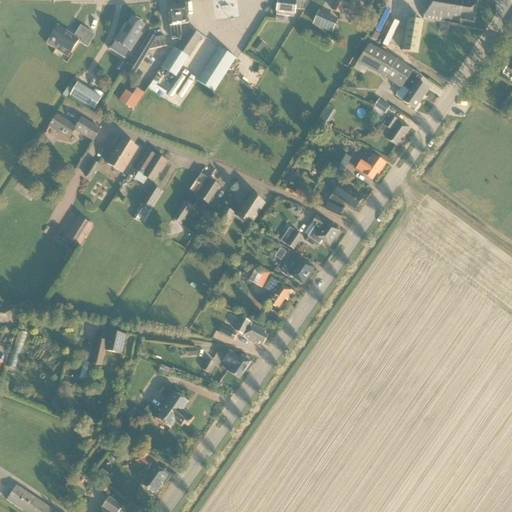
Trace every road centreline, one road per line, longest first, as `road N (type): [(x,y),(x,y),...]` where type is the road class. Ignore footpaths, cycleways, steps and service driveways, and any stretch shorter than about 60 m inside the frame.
road 1 (unclassified): [(165,511),(357,236)]
road 2 (residential): [(357,236),(103,124)]
road 3 (unclassified): [(357,236),(508,9)]
